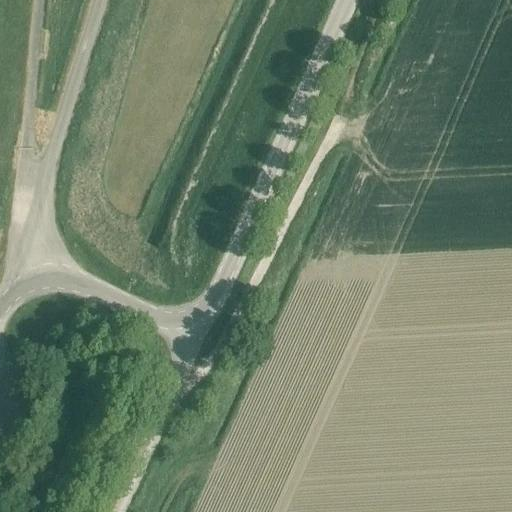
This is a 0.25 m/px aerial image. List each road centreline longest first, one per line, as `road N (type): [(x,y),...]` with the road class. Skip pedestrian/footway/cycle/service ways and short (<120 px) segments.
road 1 (unclassified): [(197,338),(344,0)]
road 2 (tertiary): [(36,280),(33,193),(101,0)]
road 3 (unclassified): [(120,511),(197,338)]
road 4 (unclassified): [(197,338),(90,287),(36,280)]
